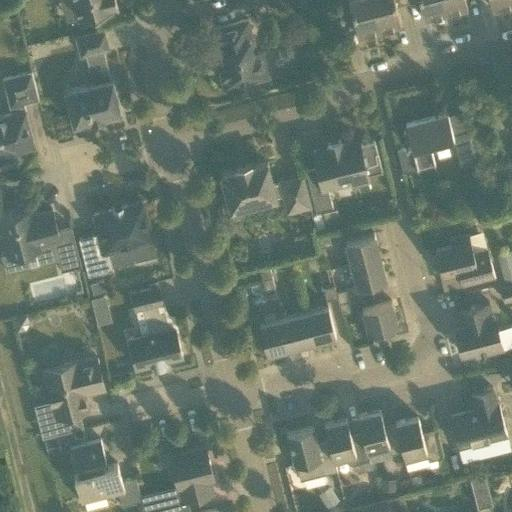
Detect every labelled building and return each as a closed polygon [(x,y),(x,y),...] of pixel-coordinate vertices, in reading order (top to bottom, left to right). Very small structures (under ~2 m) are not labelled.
[(73,0),(78,19),(93,16),(113,11),(112,9),(118,7),(116,0),(73,0)] [(227,0),(230,9),(264,0),(263,0),(227,0)] [(336,0),(342,20),(353,17),(358,35),(380,30),(371,0),(336,0)] [(408,2),(407,0),(371,0),(380,30),(401,24),(396,5),(408,2)] [(407,0),(408,2),(415,0),(419,0),(425,18),(446,13),(442,0),(407,0)] [(442,0),(446,13),(468,7),(465,0),(442,0)] [(511,0),(490,0),(493,9),(511,4),(511,0)] [(253,52),(249,39),(252,38),(247,19),(212,28),(217,47),(220,46),(224,60),(218,61),(224,86),(254,78),(254,81),(270,77),(266,61),(262,62),(259,51),(253,52)] [(111,79),(104,48),(109,47),(104,29),(77,36),(82,54),(91,51),(99,82),(66,90),(74,123),(91,119),(92,121),(105,117),(104,115),(121,111),(112,78),(111,79)] [(0,162),(8,161),(7,154),(36,147),(24,103),(39,99),(32,70),(3,78),(11,113),(0,115),(0,162)] [(435,163),(430,143),(454,137),(448,113),(406,123),(407,129),(404,130),(409,148),(412,147),(417,168),(435,163)] [(461,165),(476,161),(471,138),(455,142),(461,165)] [(344,143),(343,139),(328,143),(329,147),(313,151),(317,166),(305,169),(316,211),(333,206),(328,187),(352,181),(351,178),(366,174),(370,189),(371,188),(368,175),(383,171),(375,140),(360,144),(359,139),(344,143)] [(273,184),(268,161),(252,165),(251,163),(236,166),(237,169),(221,173),(223,179),(220,182),(221,189),(225,189),(230,209),(277,197),(277,196),(284,195),(288,211),(311,205),(303,174),(280,180),(280,182),(273,184)] [(496,184),(484,187),(488,200),(500,196),(496,184)] [(89,275),(113,269),(109,251),(153,239),(143,201),(94,213),(99,233),(79,237),(89,275)] [(32,215),(30,209),(0,216),(0,222),(0,225),(0,224),(0,235),(3,235),(6,245),(9,256),(40,248),(39,244),(54,240),(59,261),(79,256),(72,226),(58,230),(53,209),(32,215)] [(351,263),(380,256),(374,232),(345,240),(351,263)] [(474,252),(469,233),(450,238),(452,243),(435,247),(442,275),(459,271),(462,284),(495,276),(488,248),(474,252)] [(322,247),(331,245),(328,234),(319,237),(322,247)] [(357,286),(386,279),(380,256),(351,263),(357,286)] [(504,283),(511,280),(511,259),(499,263),(504,283)] [(266,290),(275,288),(269,266),(260,268),(266,290)] [(104,280),(91,283),(93,293),(107,290),(104,280)] [(160,312),(158,303),(163,301),(159,285),(132,291),(136,308),(143,307),(150,332),(129,337),(137,367),(153,363),(154,367),(168,363),(167,360),(183,356),(176,325),(170,327),(166,310),(160,312)] [(338,297),(336,291),(335,285),(324,288),(327,300),(338,297)] [(504,300),(511,298),(511,285),(501,288),(504,300)] [(339,302),(349,300),(346,289),(336,291),(338,297),(339,302)] [(91,299),(98,325),(112,321),(106,295),(91,299)] [(342,314),(352,311),(349,300),(339,302),(342,314)] [(369,332),(398,324),(392,300),(363,308),(369,332)] [(493,316),(490,302),(456,310),(462,332),(457,334),(462,353),(476,350),(477,355),(503,348),(494,315),(493,316)] [(313,340),(336,334),(329,305),(306,311),(313,340)] [(290,346),(313,340),(306,311),(283,317),(290,346)] [(267,352),(290,346),(283,317),(259,323),(267,352)] [(105,388),(97,356),(78,360),(78,359),(44,368),(57,417),(80,411),(78,402),(87,400),(86,393),(105,388)] [(497,404),(493,387),(472,393),(476,410),(470,411),(470,410),(451,415),(459,447),(507,434),(499,403),(497,404)] [(403,450),(401,442),(397,427),(386,429),(381,409),(358,415),(363,435),(367,450),(390,444),(392,453),(403,450)] [(423,436),(418,416),(396,422),(397,427),(401,442),(403,450),(405,457),(427,451),(429,460),(441,457),(435,434),(423,436)] [(352,464),(360,461),(369,459),(367,450),(363,435),(352,438),(347,418),(325,423),(329,441),(334,458),(346,455),(348,461),(352,464)] [(318,444),(313,426),(288,433),(295,464),(297,464),(301,479),(337,470),(334,458),(329,441),(318,444)] [(47,438),(50,451),(61,448),(58,436),(47,438)] [(108,465),(101,438),(70,446),(77,473),(74,474),(82,501),(119,491),(122,505),(142,500),(141,494),(136,476),(123,480),(118,462),(108,465)] [(214,492),(210,477),(214,476),(206,445),(171,454),(179,485),(180,485),(183,500),(214,492)] [(369,459),(360,461),(362,471),(372,468),(371,462),(369,459)] [(478,508),(493,504),(485,473),(470,477),(478,508)] [(383,479),(383,491),(396,491),(397,480),(383,479)] [(142,500),(145,508),(146,511),(181,511),(178,501),(183,500),(180,485),(179,485),(141,494),(142,500)] [(331,486),(318,494),(328,511),(341,503),(331,486)] [(353,511),(389,511),(387,498),(352,507),(353,511)]
